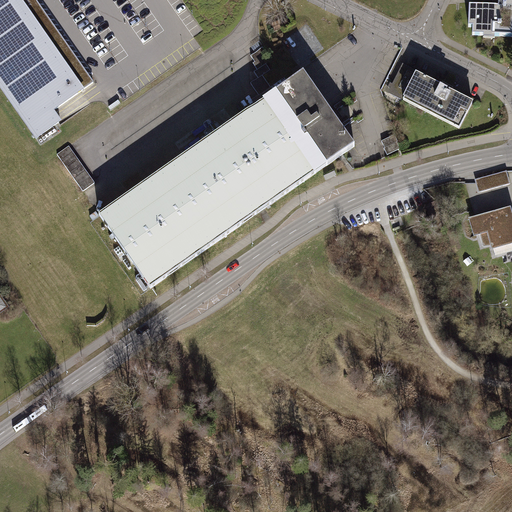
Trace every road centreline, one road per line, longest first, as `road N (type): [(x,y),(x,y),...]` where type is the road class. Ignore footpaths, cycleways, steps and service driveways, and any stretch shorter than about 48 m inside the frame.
road 1 (secondary): [(0,436),(320,215),(422,174),(511,154)]
road 2 (track): [(374,191),(434,345),(459,370),(511,386)]
